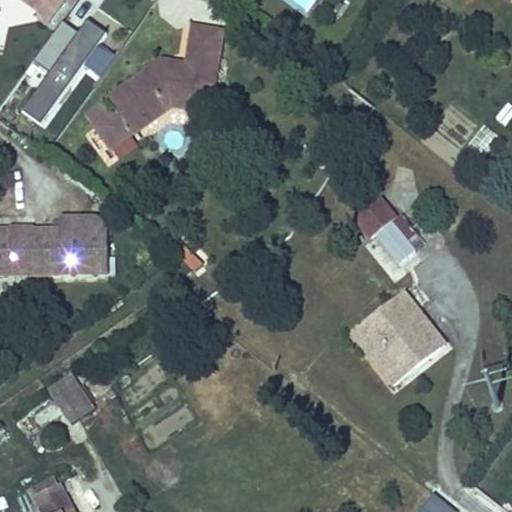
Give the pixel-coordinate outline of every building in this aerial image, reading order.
[(22,0),(36,10),(42,0),(22,0)] [(66,0),(42,0),(36,10),(51,21),(66,0)] [(82,0),(70,16),(84,27),(104,0),(82,0)] [(46,125),(111,37),(91,22),(79,38),(49,78),(25,110),(46,125)] [(49,78),(79,38),(63,26),(33,66),(49,78)] [(193,29),(188,56),(219,60),(223,34),(193,29)] [(219,60),(188,56),(185,76),(175,75),(175,64),(166,60),(158,63),(112,98),(133,129),(164,106),(191,110),(213,96),(219,60)] [(133,129),(112,98),(85,116),(106,147),(133,129)] [(486,158),(498,133),(480,125),(468,149),(486,158)] [(377,219),(367,227),(360,233),(369,245),(377,240),(395,225),(416,253),(426,245),(405,218),(401,221),(391,209),(385,201),(371,211),(377,219)] [(58,228),(0,227),(0,272),(105,273),(106,228),(93,217),(58,217),(58,228)] [(416,253),(395,225),(377,240),(400,270),(419,256),(416,253)] [(404,294),(357,330),(388,368),(384,372),(395,387),(445,347),(446,346),(404,294)] [(357,330),(353,333),(384,372),(388,368),(357,330)] [(72,375),(50,389),(72,424),(94,410),(72,375)] [(52,400),(18,422),(32,442),(66,420),(52,400)] [(59,485),(35,497),(38,504),(62,492),(59,485)] [(71,511),(62,492),(38,504),(42,511),(71,511)] [(456,511),(437,496),(422,511),(456,511)]
